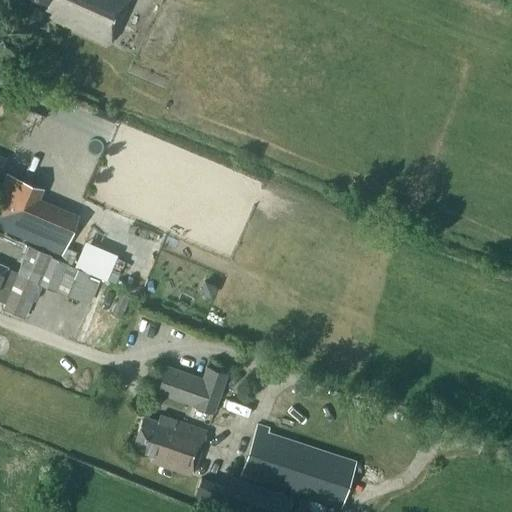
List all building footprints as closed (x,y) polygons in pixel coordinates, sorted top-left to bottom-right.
[(28,0),(35,3),(25,24),(36,30),(39,21),(38,20),(42,12),(108,43),(128,0),(28,0)] [(33,200),(39,186),(8,172),(0,190),(0,223),(64,251),(78,219),(33,200)] [(89,237),(80,264),(114,276),(123,249),(89,237)] [(49,255),(49,254),(28,245),(18,271),(0,263),(0,299),(5,302),(3,307),(24,316),(31,298),(35,300),(42,283),(78,298),(89,272),(66,263),(66,262),(49,255)] [(194,405),(215,411),(228,373),(208,367),(205,376),(166,364),(156,393),(195,404),(194,405)] [(206,430),(164,416),(162,422),(142,415),(131,450),(152,457),(150,461),(191,475),(206,430)] [(246,457),(240,474),(341,507),(356,461),(264,431),(265,427),(257,424),(246,457)] [(201,477),(195,495),(221,505),(220,508),(231,511),(287,511),(294,496),(231,475),(228,485),(201,477)]
